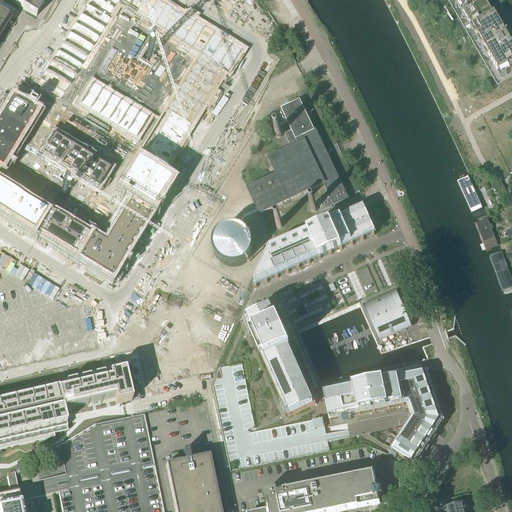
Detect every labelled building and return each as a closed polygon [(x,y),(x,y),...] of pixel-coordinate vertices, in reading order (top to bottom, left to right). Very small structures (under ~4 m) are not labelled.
[(15,93),(0,117),(0,213),(110,282),(170,184),(163,180),(242,51),(159,0),(88,0),(27,100),(15,93)] [(15,0),(13,4),(35,18),(46,0),(15,0)] [(511,6),(495,17),(485,0),(447,0),(497,86),(511,77),(511,6)] [(0,45),(14,23),(0,14),(0,45)] [(402,53),(411,72),(414,73),(416,71),(417,69),(408,50),(406,49),(403,50),(402,53)] [(284,135),(291,148),(268,159),(276,175),(247,189),(259,215),(324,185),(329,196),(317,201),(322,212),(348,200),(315,130),(314,131),(300,101),(281,110),(266,117),(272,130),(287,123),(291,132),(284,135)] [(467,193),(476,212),(478,213),(481,212),(482,209),(474,190),(471,189),(468,190),(467,193)] [(310,209),(310,210),(310,211),(311,212),(312,212),(312,213),(313,213),(314,213),(315,213),(316,212),(317,212),(317,211),(318,210),(318,209),(318,208),(317,207),(317,206),(316,206),(315,205),(314,205),(313,205),(312,205),(311,206),(310,207),(310,208),(310,209)] [(253,288),(253,289),(255,288),(256,289),(257,288),(256,288),(257,288),(257,287),(265,283),(266,284),(266,283),(266,284),(267,284),(267,283),(268,283),(267,282),(276,278),(276,279),(277,279),(278,279),(278,278),(278,277),(279,277),(287,274),(288,274),(288,275),(289,274),(289,273),(297,269),(298,269),(298,270),(299,269),(300,268),(307,264),(308,264),(308,265),(309,264),(309,265),(310,265),(310,264),(311,264),(310,263),(318,260),(319,259),(319,260),(320,260),(321,260),(321,259),(321,258),(322,258),(329,254),(330,255),(331,255),(332,255),(331,254),(332,254),(332,253),(340,250),(341,250),(341,251),(342,250),(343,249),(342,249),(350,245),(351,245),(351,246),(352,245),(352,246),(353,246),(353,245),(353,244),(354,244),(361,241),(361,240),(362,241),(363,241),(364,241),(363,240),(364,240),(364,239),(372,236),(373,236),(374,236),(374,235),(375,234),(376,234),(375,232),(370,221),(369,219),(364,208),(363,207),(363,206),(362,207),(349,212),(350,214),(340,218),(308,233),(276,247),(271,249),(270,249),(269,251),(254,287),(253,288)] [(479,219),(487,238),(489,240),(492,238),(493,236),(485,216),(483,215),(480,216),(479,219)] [(275,225),(275,226),(276,227),(276,228),(277,228),(277,229),(278,229),(279,229),(280,229),(281,229),(282,228),(283,227),(283,226),(283,225),(283,224),(283,223),(282,222),(281,221),(280,221),(279,221),(278,221),(277,222),(276,222),(276,223),(276,224),(275,225)] [(214,240),(213,247),(214,254),(217,260),(222,264),(228,267),(234,268),(241,266),(246,263),(250,258),(253,252),(253,245),(251,239),(247,234),(242,230),(236,228),(229,228),(223,230),(217,235),(214,240)] [(0,261),(5,263),(10,253),(0,248),(0,261)] [(494,258),(502,277),(504,278),(507,277),(508,275),(500,255),(498,254),(495,255),(494,258)] [(9,267),(29,280),(35,270),(15,257),(9,267)] [(390,293),(363,305),(380,343),(407,331),(390,293)] [(247,319),(244,320),(245,321),(245,322),(246,322),(246,323),(251,334),(251,336),(252,335),(253,338),(257,347),(257,348),(258,349),(263,361),(264,363),(269,375),(270,377),(275,388),(275,389),(276,390),(282,402),(281,402),(282,404),(287,414),(288,416),(287,416),(288,418),(291,417),(291,416),(313,406),(313,407),(316,405),(315,404),(314,403),(309,391),(310,391),(309,390),(309,391),(307,388),(307,387),(303,378),(303,377),(302,377),(297,364),(297,363),(296,363),(291,350),(291,349),(290,350),(290,348),(285,338),(285,337),(285,336),(284,336),(283,334),(279,325),(278,323),(279,323),(279,322),(278,322),(272,309),(273,309),(272,308),(269,309),(250,318),(248,319),(247,319)] [(219,370),(211,387),(229,473),(327,452),(323,433),(321,421),(254,434),(241,366),(227,368),(219,370)] [(324,393),(323,393),(323,394),(324,395),(326,403),(326,407),(326,408),(326,409),(327,409),(327,410),(329,418),(328,418),(329,419),(328,419),(329,420),(329,421),(330,423),(331,423),(331,422),(336,421),(339,420),(343,420),(344,419),(344,420),(346,419),(347,419),(350,418),(351,418),(353,417),(358,416),(358,417),(361,416),(360,416),(366,415),(369,414),(373,413),(373,414),(375,413),(379,412),(383,411),(387,410),(387,411),(389,410),(390,410),(389,410),(394,409),(397,408),(401,407),(402,408),(404,407),(405,406),(407,406),(411,416),(411,417),(410,417),(410,418),(411,419),(412,419),(412,418),(414,419),(408,429),(406,428),(406,427),(405,427),(405,428),(404,428),(404,429),(399,438),(398,438),(397,440),(392,449),(391,449),(390,450),(390,451),(391,451),(397,455),(398,455),(399,456),(402,458),(402,459),(403,459),(404,460),(404,459),(414,466),(415,466),(415,467),(416,466),(415,465),(422,455),(422,456),(423,455),(423,454),(429,445),(430,445),(430,444),(436,434),(437,434),(437,433),(442,425),(443,423),(444,423),(444,422),(444,421),(443,421),(443,420),(442,420),(442,418),(440,413),(439,411),(439,410),(440,410),(439,410),(440,409),(440,408),(439,409),(439,408),(438,408),(438,407),(435,399),(435,398),(435,397),(436,397),(436,396),(435,396),(434,396),(434,395),(433,394),(431,388),(431,387),(431,386),(431,385),(432,385),(431,384),(430,383),(430,384),(430,383),(429,381),(427,377),(427,376),(427,375),(426,374),(427,374),(427,373),(427,372),(426,372),(426,371),(425,371),(425,372),(424,372),(424,373),(423,373),(413,375),(412,375),(412,374),(411,375),(411,374),(410,374),(410,375),(410,376),(409,376),(399,378),(398,378),(397,378),(397,377),(396,377),(396,378),(395,378),(395,379),(384,381),(383,381),(382,380),(381,380),(381,381),(381,382),(380,382),(370,385),(370,384),(369,384),(368,384),(368,383),(367,383),(367,384),(366,384),(367,385),(366,385),(359,386),(355,387),(354,387),(353,386),(352,386),(353,387),(352,387),(352,388),(351,388),(341,390),(340,391),(340,390),(339,390),(339,389),(338,390),(337,390),(338,391),(337,391),(326,393),(325,394),(325,393),(325,392),(324,392),(324,393)] [(0,450),(54,438),(53,434),(67,430),(61,404),(70,402),(71,406),(113,396),(114,399),(120,398),(121,404),(131,402),(127,387),(124,388),(123,383),(126,382),(124,372),(103,376),(102,374),(94,376),(94,379),(89,380),(89,378),(80,380),(80,382),(75,383),(75,381),(66,383),(67,387),(58,389),(58,388),(55,388),(55,389),(47,391),(47,392),(44,392),(43,391),(41,392),(41,393),(33,395),(30,396),(29,394),(27,395),(28,396),(16,399),(15,397),(13,398),(13,399),(2,402),(1,401),(0,401),(0,450)] [(50,452),(52,465),(63,463),(65,476),(69,492),(58,495),(61,511),(162,511),(154,468),(143,416),(143,415),(94,425),(50,452)] [(165,465),(174,511),(220,511),(209,456),(190,460),(188,451),(187,451),(183,452),(182,452),(184,461),(165,465)] [(9,491),(17,489),(17,488),(14,474),(14,473),(13,473),(7,477),(6,478),(8,490),(9,490),(9,491)] [(380,506),(380,504),(379,503),(378,498),(383,497),(383,496),(382,496),(381,492),(382,492),(382,491),(376,492),(376,491),(376,490),(375,490),(375,487),(376,487),(374,478),(374,474),(371,475),(363,477),(360,477),(353,479),(349,479),(342,481),(339,481),(339,482),(331,483),(328,484),(321,485),(318,486),(310,487),(307,488),(300,489),(296,490),(289,492),(289,491),(286,492),(283,493),(283,495),(278,496),(277,491),(262,494),(263,495),(258,496),(260,503),(264,502),(264,503),(266,511),(262,511),(348,511),(356,510),(356,511),(359,510),(366,508),(366,509),(368,508),(370,508),(369,508),(377,506),(380,506)] [(22,511),(18,493),(18,492),(17,492),(0,495),(0,511),(22,511)]
